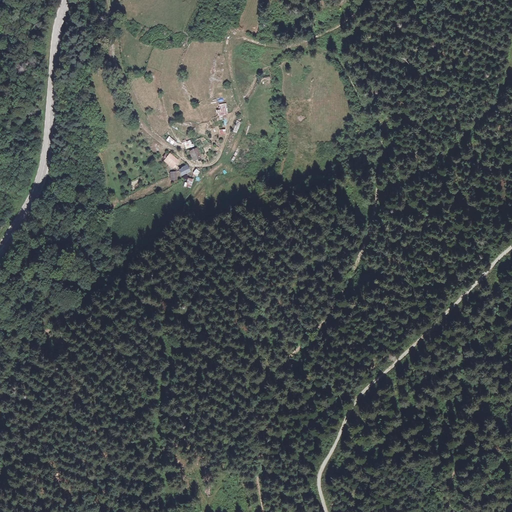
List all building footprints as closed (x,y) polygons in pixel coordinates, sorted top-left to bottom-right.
[(226,102),(219,103),(219,110),(217,110),(217,115),(227,115),(226,102)] [(173,146),(176,142),(169,136),(166,140),(173,146)] [(183,142),(185,149),(193,147),(190,140),(183,142)] [(197,147),(189,150),(194,161),(193,165),(202,158),(197,147)] [(178,160),(169,154),(165,159),(174,166),(178,160)] [(187,178),(184,186),(191,188),(193,179),(187,178)]
